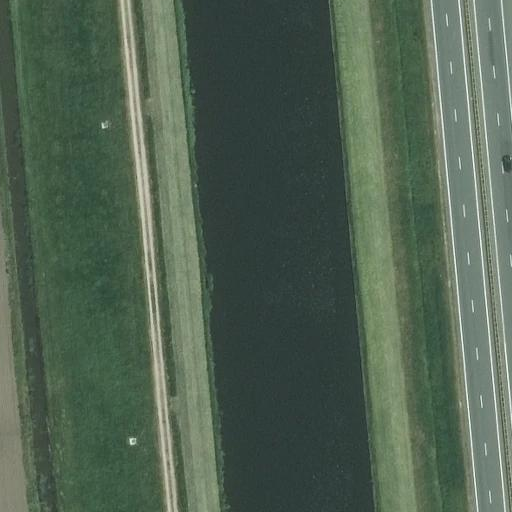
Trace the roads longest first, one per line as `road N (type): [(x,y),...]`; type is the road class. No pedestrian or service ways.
road 1 (trunk): [(444,0),(490,511)]
road 2 (track): [(168,511),(125,0)]
road 3 (trunk): [(511,267),(487,0)]
